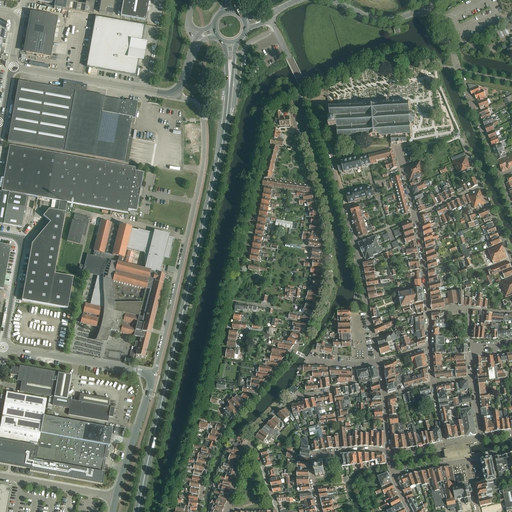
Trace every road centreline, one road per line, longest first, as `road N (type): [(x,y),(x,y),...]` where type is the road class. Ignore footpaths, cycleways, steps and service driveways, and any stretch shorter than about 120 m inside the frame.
road 1 (primary): [(138,511),(219,159),(230,75)]
road 2 (residential): [(163,511),(221,326),(269,119),(290,101)]
road 3 (unclassified): [(175,93),(201,108),(204,146),(150,376)]
road 4 (residential): [(294,351),(322,301),(327,267),(290,101)]
road 5 (residential): [(200,511),(217,445),(294,351)]
road 6 (unclassified): [(175,93),(12,66)]
road 7 (residential): [(353,242),(306,93)]
road 8 (unclassified): [(150,376),(3,347)]
road 9 (residential): [(248,444),(295,397),(356,383),(354,365)]
road 10 (unclassified): [(3,347),(21,245),(0,235)]
road 11 (unclassified): [(116,496),(150,376)]
road 12 (residential): [(379,361),(353,242)]
